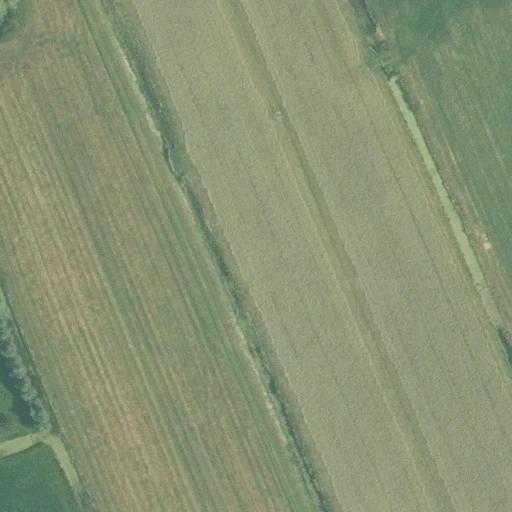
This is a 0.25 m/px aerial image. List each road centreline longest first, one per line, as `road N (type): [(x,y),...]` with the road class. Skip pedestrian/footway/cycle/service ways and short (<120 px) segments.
road 1 (track): [(403,52),(160,166),(130,166),(109,144),(76,0)]
road 2 (track): [(130,166),(273,511)]
road 3 (track): [(511,304),(385,0)]
